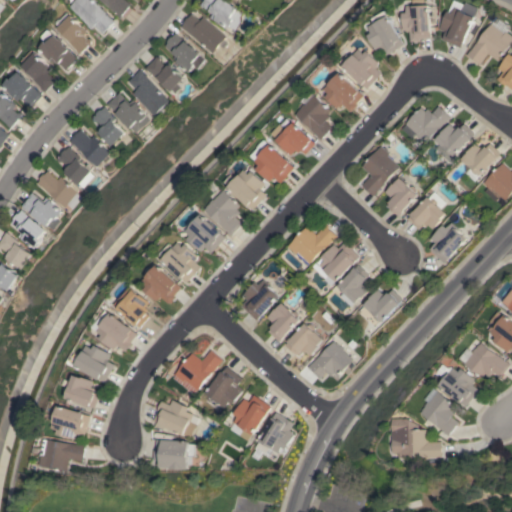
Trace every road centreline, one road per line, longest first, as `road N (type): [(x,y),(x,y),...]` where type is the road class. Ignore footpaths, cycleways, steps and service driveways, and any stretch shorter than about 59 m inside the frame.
road 1 (residential): [(119,443),(132,381),(425,70)]
road 2 (tertiary): [(511,230),(329,420),(298,511)]
road 3 (residential): [(165,0),(0,186)]
road 4 (residential): [(510,233),(498,424)]
road 5 (residential): [(329,420),(204,299)]
